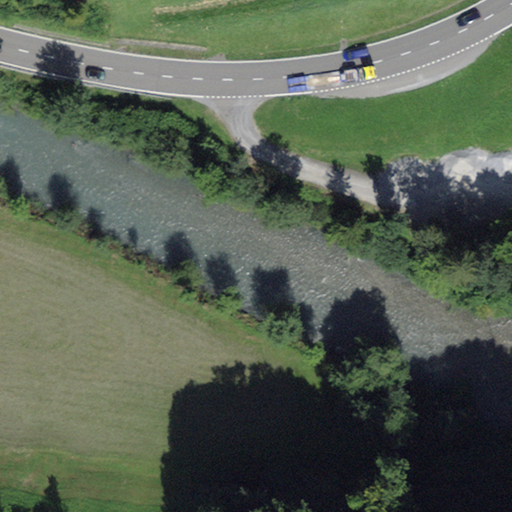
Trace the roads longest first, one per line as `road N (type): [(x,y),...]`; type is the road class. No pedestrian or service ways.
road 1 (primary): [(511,3),(405,53),(287,77),(167,76),(0,44)]
road 2 (track): [(488,192),(400,194),(271,153),(241,127),(234,79)]
